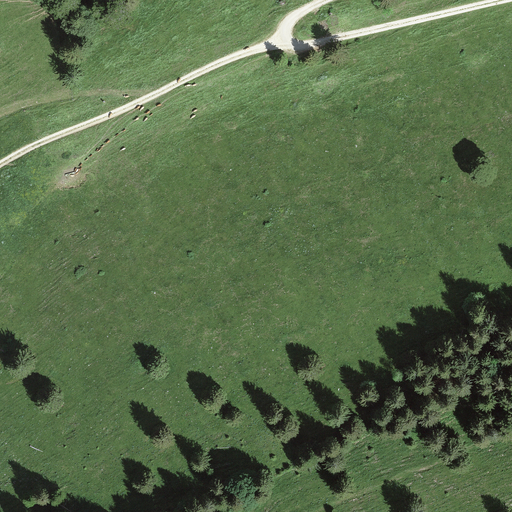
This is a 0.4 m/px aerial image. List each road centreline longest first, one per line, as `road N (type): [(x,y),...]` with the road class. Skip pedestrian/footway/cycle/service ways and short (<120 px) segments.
road 1 (track): [(289,39),(0,167)]
road 2 (track): [(504,0),(304,44),(286,29),(326,0)]
